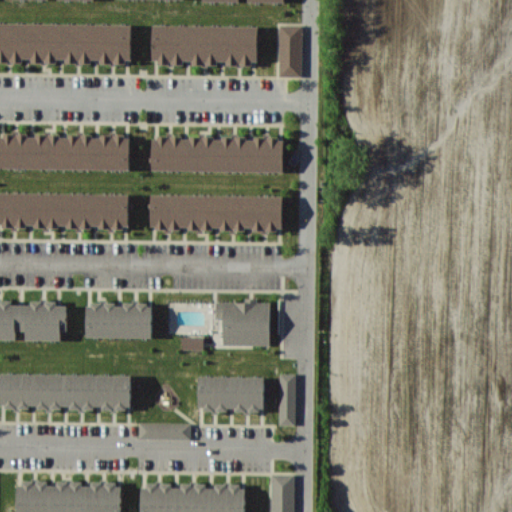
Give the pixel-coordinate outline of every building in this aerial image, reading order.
[(133,24),(0,22),(0,61),(24,62),(24,61),(58,62),(58,61),(101,62),(132,63),(133,24)] [(259,64),(259,25),(154,24),(153,63),(185,64),(185,63),(228,63),(228,64),(259,64)] [(302,76),(303,25),(280,24),(280,76),(302,76)] [(153,170),(285,171),(285,137),(230,135),(218,139),(215,139),(214,135),(204,133),(196,136),(184,139),(182,135),(174,135),(173,132),(163,135),(153,138),(153,170)] [(0,167),(131,169),(131,135),(46,134),(0,133),(0,167)] [(130,193),(0,191),(0,226),(130,228),(130,193)] [(284,195),(153,194),(152,228),(284,230),(284,195)] [(271,345),(272,301),(259,301),(259,298),(246,298),(246,301),(217,301),(217,317),(224,317),(224,344),(271,345)] [(0,338),(17,339),(17,331),(27,331),(26,339),(62,340),(62,331),(67,331),(68,305),(57,305),(57,300),(32,299),(32,304),(12,304),(12,300),(0,299),(0,338)] [(153,337),(153,303),(87,302),(87,336),(153,337)] [(205,349),(205,336),(184,336),(184,349),(205,349)] [(132,374),(2,373),(2,407),(132,409),(132,374)] [(296,425),(297,373),(281,373),(280,424),(296,425)] [(266,376),(200,375),(200,410),(266,411),(266,376)] [(191,439),(192,422),(141,422),(140,438),(191,439)] [(294,511),(295,473),(272,473),(271,511),(294,511)] [(17,511),(121,511),(121,481),(92,481),(92,486),(83,485),(83,481),(48,481),(18,480),(17,511)] [(142,511),(245,511),(246,484),(207,484),(207,482),(181,482),(181,487),(173,487),(173,483),(142,483),(142,511)]
